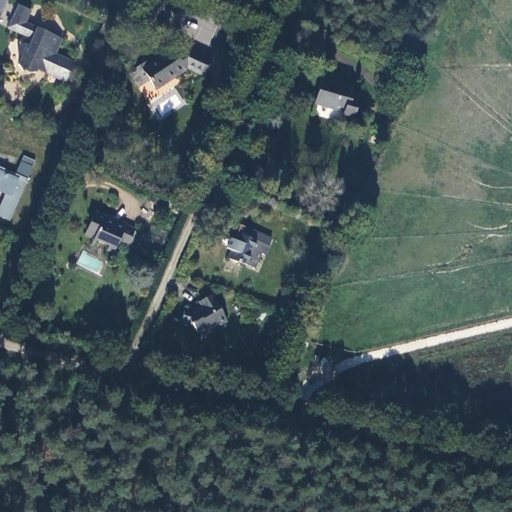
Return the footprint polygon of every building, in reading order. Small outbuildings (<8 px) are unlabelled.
[(56,37),(10,16),(6,28),(28,38),(25,45),(28,53),(19,54),(17,57),(17,68),(20,72),(33,73),(36,68),(63,79),(71,60),(51,52),(56,37)] [(100,22),(96,30),(113,37),(117,29),(100,22)] [(182,50),(143,76),(153,91),(172,78),(175,82),(189,72),(207,77),(212,59),(182,50)] [(319,77),(311,103),(338,111),(336,119),(349,123),(357,94),(343,90),(345,84),(319,77)] [(34,161),(24,157),(16,176),(8,173),(10,170),(0,166),(0,193),(4,195),(0,206),(0,217),(10,221),(34,161)] [(90,215),(81,236),(89,239),(86,246),(90,248),(93,242),(107,248),(105,253),(110,255),(116,241),(126,245),(133,229),(102,216),(100,219),(90,215)] [(238,242),(232,256),(249,263),(254,252),(266,257),(273,239),(246,228),(244,234),(237,232),(234,241),(238,242)] [(230,326),(213,294),(198,302),(200,307),(190,316),(182,317),(181,324),(191,325),(197,336),(215,325),(220,331),(230,326)]
